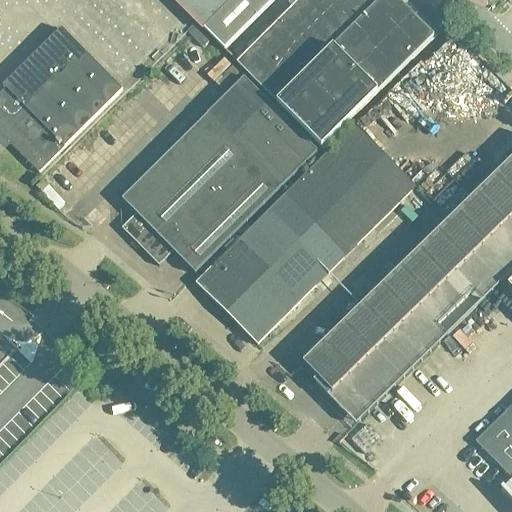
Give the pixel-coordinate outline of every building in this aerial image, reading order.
[(174,0),(202,29),(231,0),(174,0)] [(330,48),(378,0),(301,0),(237,63),(279,106),(334,52),(332,50),(330,48)] [(434,38),(400,4),(396,0),(382,0),(332,50),(334,52),(279,106),(320,149),(389,82),(434,38)] [(38,173),(122,91),(60,29),(2,86),(4,89),(0,93),(0,132),(10,142),(8,143),(38,173)] [(194,273),(316,153),(268,105),(269,105),(244,79),(208,115),(208,116),(122,201),(136,215),(122,229),(159,266),(173,252),(194,273)] [(354,128),(310,171),(349,211),(355,205),(376,227),(414,189),(354,128)] [(328,398),(511,218),(511,160),(303,365),(309,371),(307,373),(310,376),(312,375),(317,380),(313,383),(328,398)] [(329,274),(376,227),(355,205),(349,211),(310,171),(268,213),(329,274)] [(40,193),(46,187),(40,182),(34,188),(40,193)] [(53,217),(63,212),(51,190),(41,196),(53,217)] [(257,346),(329,274),(268,213),(239,241),(278,280),(234,323),(257,346)] [(196,284),(234,323),(278,280),(239,241),(196,284)] [(303,311),(314,322),(340,296),(330,285),(303,311)] [(511,498),(511,406),(477,441),(491,457),(490,461),(495,467),(500,467),(511,479),(511,481),(504,490),(511,498)]
